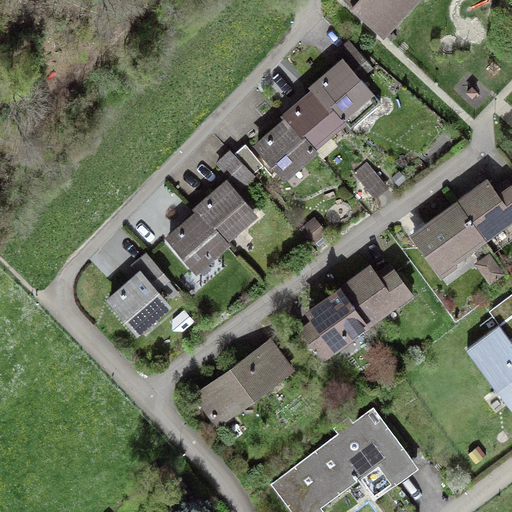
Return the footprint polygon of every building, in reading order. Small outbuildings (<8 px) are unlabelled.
[(345,0),(383,35),(416,0),(345,0)] [(339,116),(341,119),(350,128),(380,102),(358,76),(370,66),(350,43),(336,54),(343,61),(313,87),(316,90),(339,116)] [(339,116),(316,90),(286,116),(288,119),(311,145),(341,119),(339,116)] [(313,148),(311,145),(288,119),(257,146),(282,175),(313,148)] [(245,143),(234,152),(251,172),(252,173),(262,165),(245,143)] [(253,174),(252,173),(251,172),(230,151),(218,163),(241,186),(253,174)] [(354,173),(374,195),(386,185),(366,162),(354,173)] [(487,180),(457,203),(482,238),(511,216),(511,187),(511,186),(498,195),(487,180)] [(197,209),(200,211),(223,237),(254,210),(228,181),(197,209)] [(453,259),(482,238),(457,203),(413,234),(441,273),(455,262),(453,259)] [(226,240),(223,237),(200,211),(169,238),(194,267),(226,240)] [(135,329),(167,301),(155,288),(167,278),(147,255),(134,266),(141,274),(110,300),(135,329)] [(370,265),(340,288),(365,323),(396,301),(398,304),(413,294),(394,269),(380,279),(370,265)] [(365,323),(340,288),(309,310),(319,324),(305,334),(323,359),(338,348),(336,345),(365,323)] [(511,407),(511,341),(510,339),(511,336),(511,298),(510,295),(489,311),(499,324),(467,348),(511,407)] [(219,422),(290,370),(269,341),(197,393),(219,422)] [(373,407),(273,482),(295,511),(320,511),(322,511),(319,506),(358,476),(374,496),(394,481),(390,476),(412,459),(373,407)] [(165,466),(148,481),(168,503),(185,488),(165,466)]
